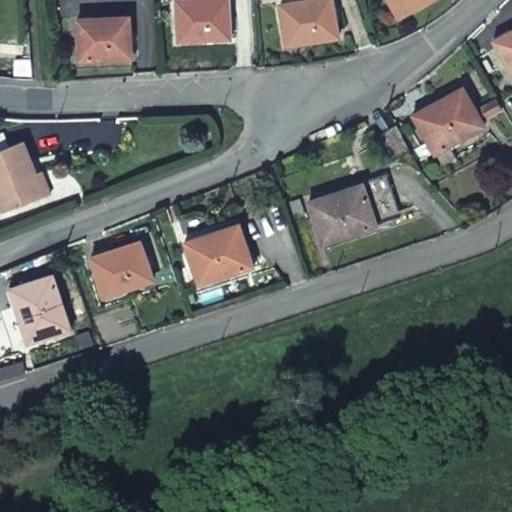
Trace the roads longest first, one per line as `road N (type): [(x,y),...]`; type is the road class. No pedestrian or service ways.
road 1 (residential): [(511,228),(0,396)]
road 2 (residential): [(0,254),(246,159),(351,98)]
road 3 (residential): [(351,98),(271,88),(0,97)]
road 4 (residential): [(351,98),(483,0)]
